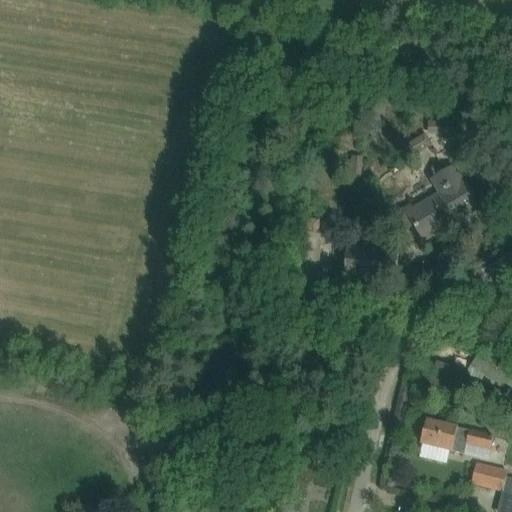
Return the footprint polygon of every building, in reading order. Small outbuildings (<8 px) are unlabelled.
[(440,195),(407,214),(424,242),(435,235),(434,232),(454,220),(456,223),(479,209),(462,181),(461,182),(453,169),(432,182),(440,195)] [(315,277),(318,277),(320,221),(307,220),(307,233),(292,232),(291,277),(288,276),(287,294),(314,295),(315,277)] [(398,250),(346,249),(345,280),(397,281),(398,250)] [(511,367),(483,348),(466,374),(511,404),(511,367)] [(493,438),(426,421),(420,445),(464,455),(467,445),(490,451),(493,438)] [(194,424),(191,451),(213,454),(211,474),(252,479),(254,462),(263,463),(266,437),(218,430),(218,427),(194,424)] [(507,472),(476,465),(472,484),(502,493),(503,492),(511,494),(511,469),(508,469),(507,472)]
